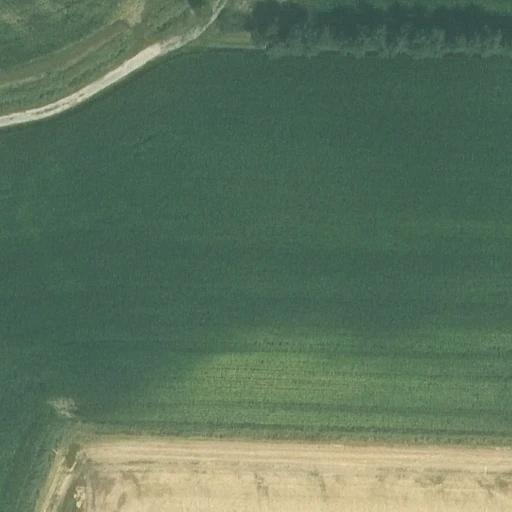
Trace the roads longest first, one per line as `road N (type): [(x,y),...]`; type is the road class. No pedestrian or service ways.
road 1 (track): [(160,57),(511,55)]
road 2 (track): [(202,0),(160,57),(0,112)]
